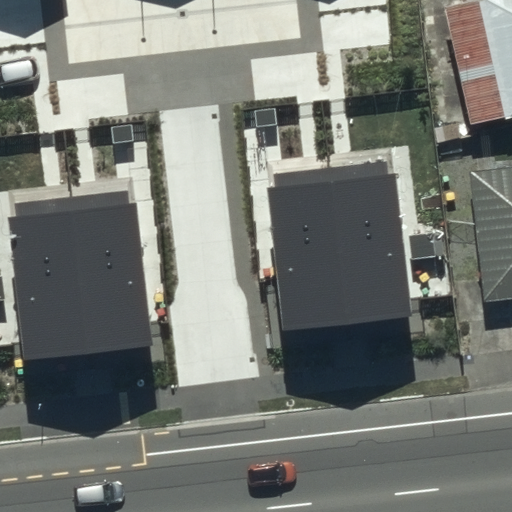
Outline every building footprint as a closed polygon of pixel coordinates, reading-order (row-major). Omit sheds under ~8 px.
[(511,0),(479,0),(507,119),(511,117),(511,0)] [(276,110),(257,111),(258,127),(277,125),(276,110)] [(132,126),(113,128),(115,144),(134,143),(132,126)] [(511,166),(471,172),(485,301),(511,297),(511,166)] [(391,176),(275,189),(291,332),(408,319),(391,176)] [(132,207),(16,220),(32,358),(147,346),(132,207)] [(434,234),(410,237),(413,261),(436,259),(434,234)]
